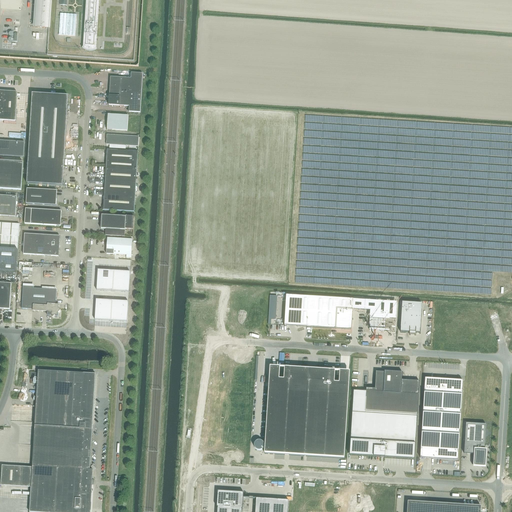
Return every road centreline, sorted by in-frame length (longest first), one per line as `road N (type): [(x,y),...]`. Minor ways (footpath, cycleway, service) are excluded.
road 1 (unclassified): [(507,359),(212,340),(200,329),(202,296)]
road 2 (unclassified): [(499,486),(209,468),(191,478),(188,511)]
road 3 (unclassified): [(74,333),(89,94),(74,76),(0,70)]
road 4 (unclassified): [(111,511),(121,351),(108,336),(74,333)]
road 5 (unclassified): [(507,359),(499,486)]
